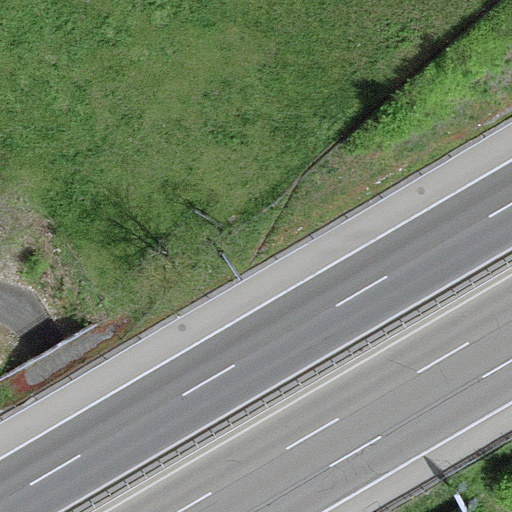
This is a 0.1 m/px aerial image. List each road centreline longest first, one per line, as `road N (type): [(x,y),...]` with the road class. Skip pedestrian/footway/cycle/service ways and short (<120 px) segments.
road 1 (motorway): [(511,203),(0,502)]
road 2 (motorway): [(213,511),(511,337)]
